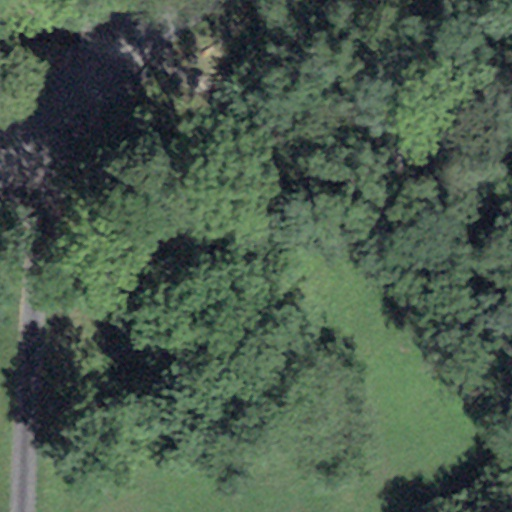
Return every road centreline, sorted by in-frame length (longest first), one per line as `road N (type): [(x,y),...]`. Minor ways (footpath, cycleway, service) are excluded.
road 1 (residential): [(20,151),(23,511)]
road 2 (unclassified): [(230,0),(20,151)]
